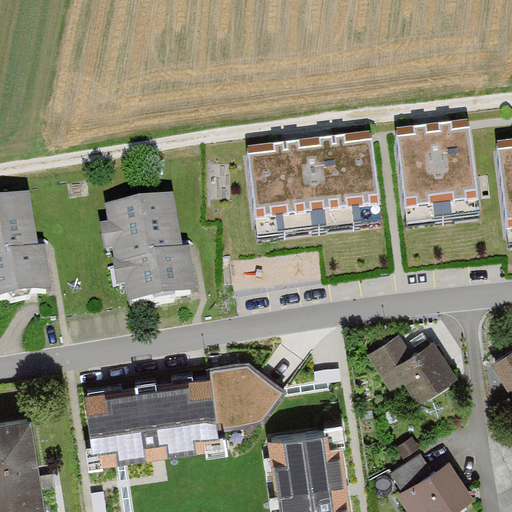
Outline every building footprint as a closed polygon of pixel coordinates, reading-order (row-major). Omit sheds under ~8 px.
[(415,140),(397,142),(406,227),(482,219),(473,130),(454,132),(454,126),(438,127),(439,137),(433,137),(427,138),(426,131),(414,132),(415,140)] [(275,158),(248,161),(258,242),(383,228),(373,145),(347,148),(346,140),(335,142),(336,150),(333,150),(332,143),(319,144),(320,152),(316,152),(300,154),(299,147),(287,148),(288,156),(284,157),(283,150),(274,151),(275,158)] [(511,155),(500,157),(510,250),(511,249),(511,155)] [(31,196),(0,201),(0,301),(53,293),(46,250),(40,251),(38,244),(31,196)] [(174,198),(107,209),(109,222),(100,224),(105,250),(113,249),(120,289),(128,288),(131,305),(198,294),(191,251),(183,252),(182,245),(174,198)] [(399,331),(368,350),(388,383),(402,375),(416,397),(458,371),(435,335),(420,344),(411,350),(399,331)] [(511,344),(492,357),(511,387),(511,344)] [(213,374),(219,423),(261,418),(283,389),(249,365),(226,367),(212,368),(213,374)] [(213,374),(86,391),(97,457),(157,450),(222,443),(219,423),(213,374)] [(32,407),(0,412),(0,511),(48,511),(43,480),(32,407)] [(341,423),(269,434),(281,511),(354,511),(351,485),(341,423)] [(434,466),(397,490),(408,506),(404,509),(406,511),(444,511),(474,493),(449,456),(434,466)]
